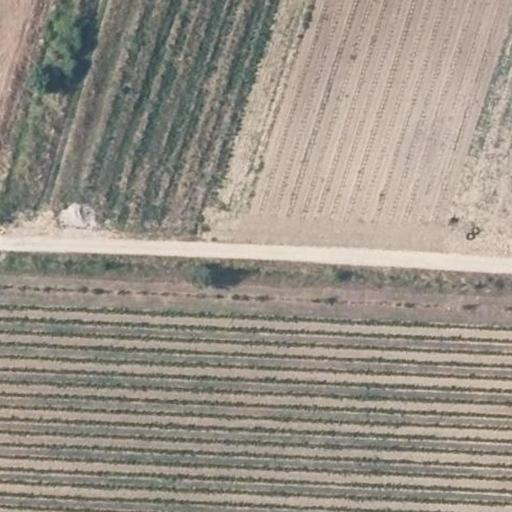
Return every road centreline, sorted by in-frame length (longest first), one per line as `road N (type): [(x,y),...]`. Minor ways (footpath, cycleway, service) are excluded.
road 1 (track): [(0,244),(511,262)]
road 2 (track): [(103,0),(35,245)]
